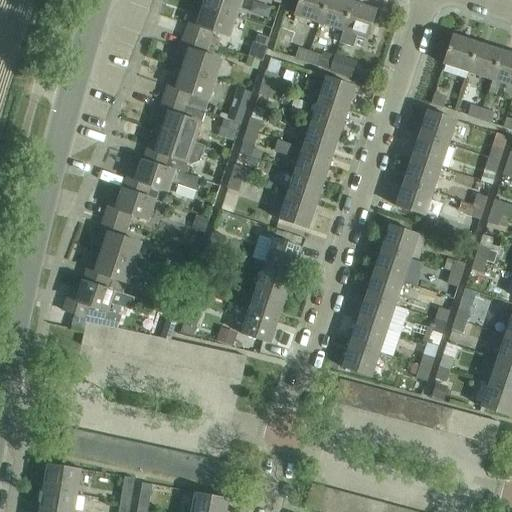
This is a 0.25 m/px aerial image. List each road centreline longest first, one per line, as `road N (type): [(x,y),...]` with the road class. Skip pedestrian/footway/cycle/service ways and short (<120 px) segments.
road 1 (residential): [(285,437),(424,0)]
road 2 (tertiary): [(8,373),(100,0)]
road 3 (residential): [(476,488),(465,462),(347,430),(323,447)]
road 4 (residential): [(323,447),(335,472),(444,499),(476,488)]
road 5 (residential): [(86,389),(90,416),(198,439),(231,425)]
road 6 (residential): [(231,425),(220,397),(106,374),(86,389)]
